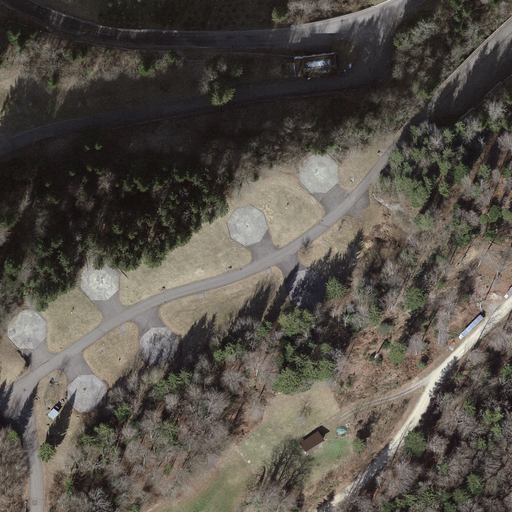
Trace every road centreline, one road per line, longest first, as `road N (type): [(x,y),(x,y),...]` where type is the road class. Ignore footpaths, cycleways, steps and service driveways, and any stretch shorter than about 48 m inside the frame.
road 1 (tertiary): [(8,0),(53,22),(144,39),(304,37),(412,0)]
road 2 (track): [(312,511),(372,469),(447,363),(511,300)]
road 3 (track): [(318,431),(430,379),(447,363)]
